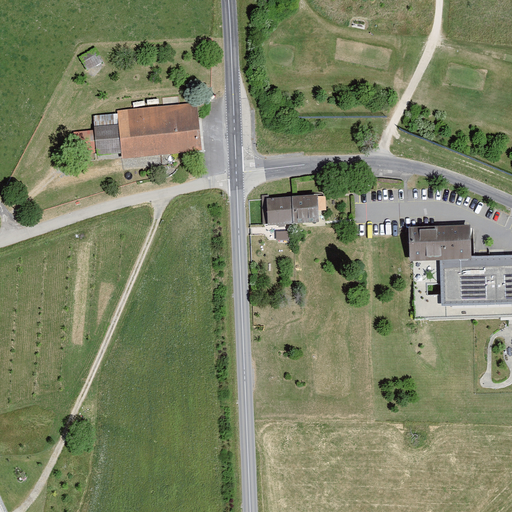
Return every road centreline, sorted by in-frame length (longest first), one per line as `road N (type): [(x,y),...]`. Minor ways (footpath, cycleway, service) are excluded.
road 1 (unclassified): [(166,193),(50,469),(20,511)]
road 2 (tertiary): [(236,177),(250,511)]
road 3 (tertiary): [(236,177),(377,160),(444,173),(511,200)]
road 4 (tertiary): [(228,0),(236,177)]
road 5 (track): [(377,160),(438,42),(439,0)]
road 6 (unclassified): [(166,193),(0,238)]
road 7 (unknown): [(10,219),(54,179),(140,161)]
